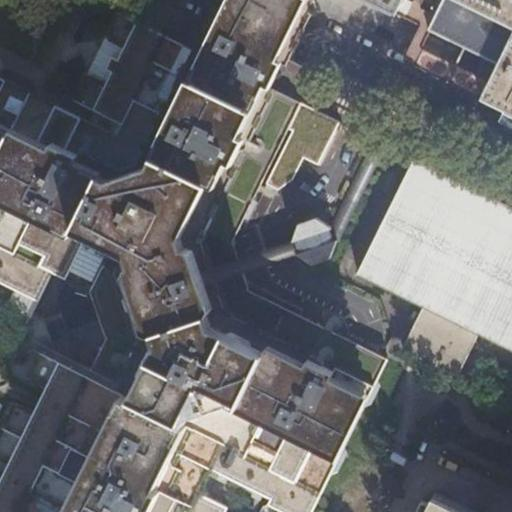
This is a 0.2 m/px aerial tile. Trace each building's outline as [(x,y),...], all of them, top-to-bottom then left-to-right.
[(0,511),(227,511),(231,506),(202,492),(215,467),(273,496),(271,501),(284,508),(281,511),(311,511),(330,474),(338,471),(347,453),(344,446),(363,407),(371,404),(380,386),(377,379),(385,363),(388,365),(389,361),(387,360),(387,358),(382,355),(383,352),(363,342),(252,289),(235,239),(303,103),(270,87),(276,75),(282,73),(300,36),(316,3),(314,0),(216,0),(192,48),(117,11),(105,38),(125,47),(119,58),(111,54),(105,67),(113,70),(107,82),(87,73),(74,99),(121,123),(116,134),(0,75),(0,281),(11,287),(2,306),(29,319),(52,272),(93,292),(111,337),(92,375),(42,349),(30,374),(53,384),(41,408),(19,397),(0,436),(0,452),(15,460),(3,484),(0,482),(0,511)] [(367,0),(397,15),(404,0),(367,0)] [(404,0),(397,15),(427,30),(441,0),(404,0)] [(511,0),(441,0),(427,30),(498,64),(480,100),(511,115),(511,0)] [(511,206),(415,160),(359,271),(425,304),(404,346),(459,374),(480,332),(511,348),(511,206)] [(473,511),(435,493),(426,511),(473,511)]
